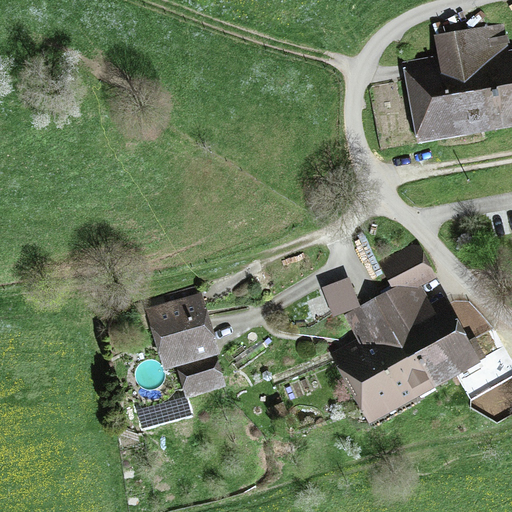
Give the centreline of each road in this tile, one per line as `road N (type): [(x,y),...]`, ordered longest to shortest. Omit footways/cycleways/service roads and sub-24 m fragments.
road 1 (unclassified): [(470,0),(412,17),(380,42),(360,74),(355,134),(385,192),(511,318)]
road 2 (track): [(360,74),(158,0)]
road 3 (track): [(215,288),(341,227)]
road 4 (track): [(376,179),(511,158)]
